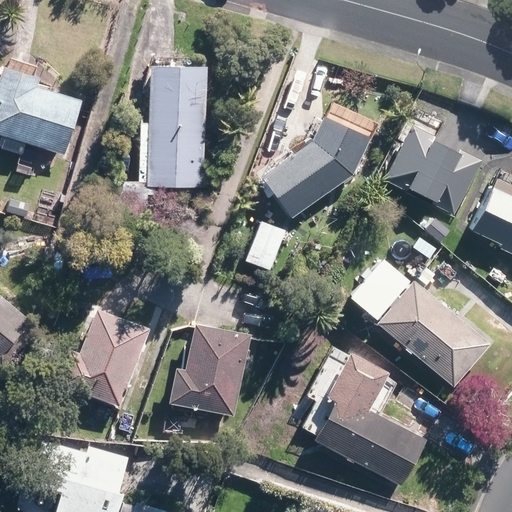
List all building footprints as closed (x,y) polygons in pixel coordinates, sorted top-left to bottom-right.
[(213,57),(159,54),(155,116),(146,115),(143,166),(152,167),(151,179),(206,182),(213,57)] [(11,57),(0,90),(0,125),(69,149),(88,93),(43,78),(46,69),(11,57)] [(302,142),(254,177),(284,219),(346,175),(361,138),(312,118),(302,142)] [(405,126),(378,180),(450,215),(477,162),(454,151),(451,156),(423,142),(426,137),(405,126)] [(511,191),(487,180),(463,231),(494,246),(492,249),(511,257),(511,191)] [(278,231),(252,222),(238,261),(264,270),(278,231)] [(370,260),(338,298),(365,321),(397,282),(370,260)] [(38,314),(0,280),(0,355),(1,357),(38,314)] [(368,323),(446,387),(480,345),(402,281),(368,323)] [(63,376),(124,400),(155,322),(103,301),(86,344),(77,341),(63,376)] [(255,325),(203,314),(192,362),(182,359),(175,395),(237,409),(255,325)] [(418,439),(358,410),(377,373),(337,354),(316,398),(322,401),(303,441),(395,486),(418,439)] [(120,511),(128,486),(123,485),(132,452),(93,440),(91,446),(77,442),(73,455),(51,448),(42,476),(68,484),(60,509),(70,511),(120,511)] [(189,511),(191,508),(142,493),(136,511),(189,511)]
